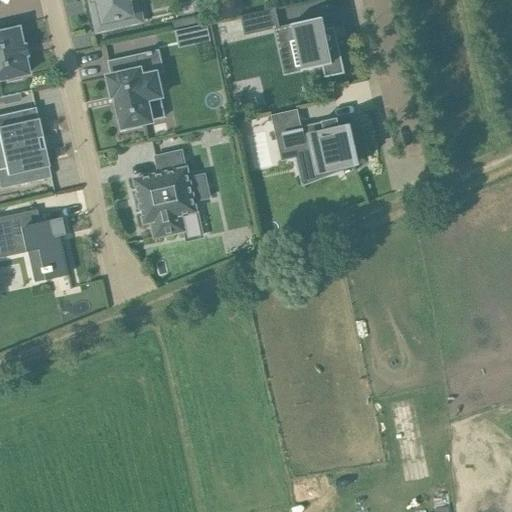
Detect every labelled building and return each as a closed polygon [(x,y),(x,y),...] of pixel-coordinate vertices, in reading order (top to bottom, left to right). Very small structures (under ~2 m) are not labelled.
[(91,0),(98,31),(131,23),(125,0),(91,0)] [(244,36),(280,28),(275,8),(240,16),(244,36)] [(195,17),(172,22),(174,29),(196,24),(195,17)] [(323,17),(292,24),(302,71),(323,66),(325,78),(345,74),(335,27),(325,29),(323,17)] [(21,45),(17,27),(0,30),(0,80),(6,79),(7,82),(20,79),(20,76),(27,74),(24,56),(25,56),(23,44),(21,45)] [(123,128),(126,127),(127,130),(141,127),(141,124),(152,122),(151,120),(165,118),(160,97),(162,97),(156,73),(142,76),(137,55),(108,61),(111,76),(108,77),(112,97),(115,96),(119,110),(116,111),(119,125),(122,124),(123,128)] [(41,137),(35,108),(0,115),(0,144),(5,168),(0,168),(0,188),(50,178),(44,148),(39,149),(37,138),(41,137)] [(322,122),(307,125),(308,129),(302,130),(298,109),(271,115),(276,137),(284,136),(285,139),(288,152),(313,147),(318,172),(342,167),(343,171),(365,162),(356,126),(349,127),(349,126),(346,127),(345,118),(338,119),(338,118),(322,121),(322,122)] [(182,151),(155,157),(159,175),(135,181),(144,223),(152,222),(155,238),(185,231),(181,215),(196,212),(194,201),(209,198),(204,176),(189,179),(187,169),(186,169),(182,151)] [(0,249),(1,250),(2,254),(26,249),(26,250),(28,249),(38,247),(41,260),(43,267),(40,268),(41,273),(44,272),(45,277),(67,273),(68,272),(61,241),(60,241),(60,239),(59,235),(63,234),(60,220),(35,225),(32,211),(18,214),(20,222),(4,225),(3,219),(3,217),(0,218),(0,249)] [(398,420),(375,425),(382,462),(358,467),(363,490),(410,481),(398,420)]
